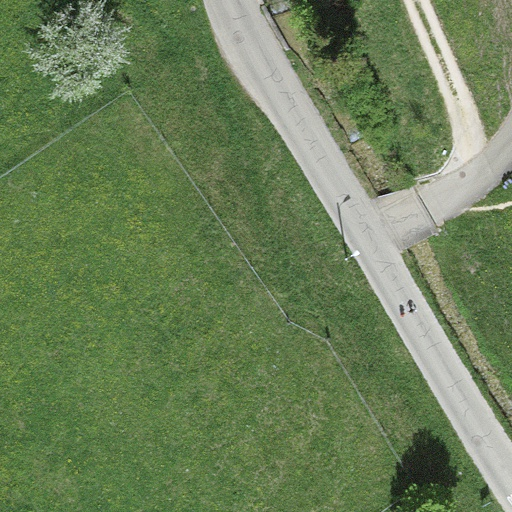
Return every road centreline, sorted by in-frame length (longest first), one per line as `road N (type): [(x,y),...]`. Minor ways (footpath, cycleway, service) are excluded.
road 1 (residential): [(220,0),(233,32),(371,239)]
road 2 (residential): [(371,239),(511,480)]
